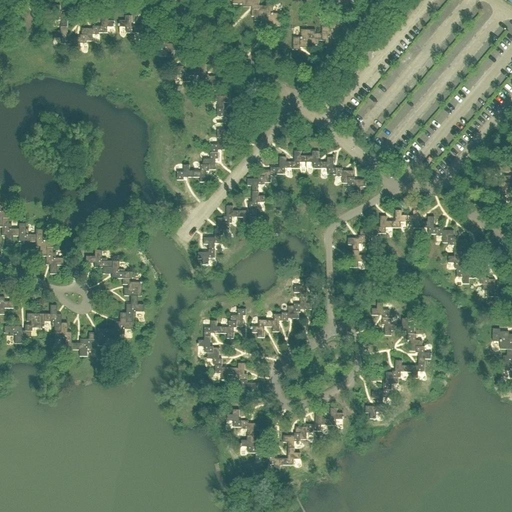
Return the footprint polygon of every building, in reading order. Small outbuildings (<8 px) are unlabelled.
[(25,0),(26,4),(29,4),(35,4),(35,10),(40,10),(41,3),(40,0),(25,0)] [(258,7),(258,0),(229,0),(230,0),(233,0),(232,5),(242,5),(242,8),(251,8),(258,9),(258,7)] [(331,0),(331,13),(335,13),(335,20),(335,27),(339,27),(342,27),(342,17),(346,17),(346,7),(349,7),(349,0),(331,0)] [(40,10),(43,10),(43,12),(49,12),(60,13),(60,6),(49,6),(49,3),(41,3),(40,10)] [(258,9),(251,8),(250,18),(254,18),(253,22),(263,23),(263,25),(272,26),(272,28),(279,29),(280,16),(272,16),(273,8),(258,7),(258,9)] [(62,13),(60,13),(49,12),(49,19),(55,19),(55,21),(61,21),(61,22),(68,22),(72,22),(72,15),(62,15),(62,13)] [(102,33),(107,33),(107,27),(114,27),(114,26),(115,26),(115,24),(114,24),(114,21),(108,21),(108,16),(102,16),(102,27),(102,33)] [(132,34),(132,28),(132,17),(125,17),(125,22),(120,22),(120,26),(119,26),(119,28),(120,28),(120,29),(126,28),(126,35),(132,34)] [(321,42),(325,42),(325,49),(332,49),(332,46),(337,46),(337,36),(339,36),(339,27),(335,27),(335,20),(329,19),(329,27),(322,27),(322,34),(321,42)] [(61,22),(61,27),(61,32),(55,32),(55,38),(62,38),(62,45),(68,45),(68,38),(68,22),(61,22)] [(132,28),(132,34),(135,34),(141,34),(141,40),(147,40),(146,33),(146,23),(140,22),(140,27),(132,28)] [(102,27),(99,27),(93,27),(93,29),(82,29),(82,35),(80,35),(80,38),(87,38),(87,42),(93,42),(93,35),(99,35),(99,33),(102,33),(102,27)] [(321,42),(322,34),(315,34),(315,30),(300,30),(300,38),(293,37),(292,50),(300,50),(300,48),(309,48),(309,46),(319,46),(319,42),(321,42)] [(146,33),(147,40),(149,40),(149,42),(155,42),(166,42),(166,36),(155,36),(155,33),(146,33)] [(78,50),(78,51),(80,51),(80,50),(81,50),(81,44),(87,44),(87,42),(87,38),(80,38),(68,38),(68,45),(75,45),(75,50),(78,50)] [(155,42),(155,49),(161,49),(161,51),(167,51),(167,52),(173,52),(178,52),(178,45),(167,45),(167,42),(166,42),(155,42)] [(167,52),(167,57),(167,62),(161,62),(161,68),(167,68),(168,75),(173,75),(173,68),(173,52),(167,52)] [(211,144),(211,152),(218,152),(218,150),(228,149),(228,142),(224,143),(224,135),(234,134),(234,128),(229,128),(229,117),(234,117),(234,110),(223,110),(223,102),(228,102),(228,96),(218,96),(217,87),(215,87),(215,76),(209,76),(209,75),(206,75),(206,64),(200,64),(200,70),(193,70),(193,76),(200,75),(200,82),(202,82),(202,88),(209,88),(209,94),(211,94),(211,102),(217,102),(217,108),(217,116),(223,116),(223,129),(217,129),(217,138),(217,144),(211,144)] [(173,68),(173,75),(182,75),(182,81),(183,81),(183,82),(185,82),(185,81),(189,81),(189,76),(193,76),(193,70),(193,69),(183,69),(183,66),(176,66),(176,68),(173,68)] [(301,152),(294,152),(294,163),(286,163),(286,158),(280,159),(280,170),(271,170),(271,173),(260,174),(260,180),(259,180),(259,183),(248,183),(248,190),(245,190),(245,197),(248,197),(248,209),(232,210),(232,205),(226,206),(226,216),(223,217),(223,218),(217,218),(217,229),(214,229),(215,238),(204,238),(204,245),(209,245),(209,253),(198,253),(198,260),(203,260),(203,265),(207,265),(207,266),(209,266),(209,265),(210,265),(210,259),(216,258),(216,250),(215,250),(215,244),(221,244),(221,236),(223,235),(223,229),(229,229),(229,223),(232,223),(232,217),(238,216),(238,217),(242,217),(243,222),(249,222),(249,215),(255,215),(255,202),(260,202),(260,198),(261,198),(261,196),(260,196),(260,195),(260,189),(266,188),(266,186),(272,186),(271,179),(278,179),(278,177),(286,176),(286,170),(292,170),(300,170),(300,163),(313,163),(313,170),(321,170),(321,169),(327,169),(328,176),(336,176),(336,178),(342,178),(342,184),(348,184),(348,187),(354,187),(354,193),(360,193),(360,188),(365,187),(365,181),(354,181),(354,178),(353,178),(353,172),(342,172),(342,169),(333,169),(333,158),(327,158),(327,163),(319,163),(319,152),(312,152),(312,157),(301,157),(301,152)] [(211,152),(209,152),(209,158),(203,159),(203,165),(206,164),(206,171),(209,171),(209,170),(215,169),(215,159),(218,159),(218,152),(211,152)] [(194,171),(194,178),(200,177),(199,182),(206,182),(206,171),(206,164),(203,165),(200,165),(200,171),(194,171)] [(194,178),(194,171),(189,171),(189,165),(183,165),(183,172),(177,172),(177,181),(184,181),(184,178),(194,178)] [(511,176),(503,177),(503,180),(499,180),(499,190),(496,190),(496,198),(493,198),(493,206),(506,206),(506,198),(511,198),(511,176)] [(0,227),(1,228),(1,236),(6,236),(5,245),(12,245),(12,237),(18,237),(18,242),(22,242),(22,251),(29,251),(29,242),(35,242),(35,248),(39,248),(39,257),(45,257),(45,265),(49,265),(49,274),(56,274),(56,265),(62,266),(63,258),(55,258),(55,254),(52,253),(52,241),(45,241),(45,236),(42,236),(42,230),(35,230),(35,235),(28,235),(28,230),(25,230),(25,224),(19,224),(18,230),(11,229),(11,225),(8,225),(9,212),(1,212),(1,207),(0,207),(0,227)] [(402,213),(395,212),(395,223),(387,222),(387,218),(380,217),(379,228),(371,227),(371,230),(360,229),(360,235),(358,235),(358,238),(348,237),(347,244),(352,245),(351,261),(349,261),(348,267),(357,268),(357,262),(364,262),(364,256),(358,255),(359,250),(358,250),(358,244),(365,245),(365,242),(371,243),(371,236),(377,236),(377,235),(385,235),(385,229),(392,229),(392,230),(400,231),(401,224),(414,225),(413,232),(422,232),(428,233),(428,239),(436,240),(436,241),(442,242),(442,249),(448,249),(448,251),(454,252),(454,257),(448,257),(447,263),(452,264),(452,265),(454,265),(454,270),(456,270),(456,278),(464,278),(463,284),(470,285),(470,279),(475,279),(481,279),(481,285),(483,286),(483,291),(489,292),(489,298),(498,298),(498,292),(495,291),(496,281),(490,281),(490,279),(487,279),(488,269),(481,268),(481,273),(465,272),(465,260),(468,260),(469,254),(465,253),(466,247),(455,246),(455,244),(454,243),(454,237),(443,236),(443,233),(434,233),(435,222),(435,219),(428,218),(428,221),(428,226),(420,225),(420,215),(414,214),(413,219),(402,218),(402,213)] [(101,251),(94,251),(94,257),(85,257),(85,264),(94,264),(94,268),(102,269),(102,275),(111,275),(111,279),(122,280),(122,285),(128,286),(128,289),(124,289),(124,297),(130,297),(130,305),(126,305),(126,314),(119,314),(119,323),(115,322),(115,330),(97,329),(97,334),(88,333),(88,340),(79,340),(79,344),(71,344),(71,333),(67,333),(67,324),(61,324),(61,315),(56,315),(57,306),(50,306),(50,315),(26,315),(26,322),(30,322),(30,326),(25,326),(24,332),(21,332),(22,327),(4,327),(4,334),(10,334),(9,337),(14,337),(14,345),(21,345),(21,338),(30,339),(30,332),(31,332),(31,329),(44,329),(44,322),(51,322),(51,327),(54,327),(54,340),(62,340),(61,345),(64,345),(64,351),(79,351),(79,357),(86,357),(87,349),(91,349),(91,347),(104,347),(104,339),(109,339),(109,336),(114,336),(114,340),(121,341),(121,335),(124,335),(124,330),(132,330),(132,317),(135,317),(135,313),(143,313),(143,305),(137,305),(137,297),(141,297),(141,283),(129,283),(129,273),(123,273),(123,270),(119,270),(119,262),(106,262),(106,259),(101,259),(101,251)] [(308,281),(299,281),(299,287),(293,287),(293,294),(298,294),(298,299),(299,299),(299,305),(292,305),(292,307),(287,307),(287,314),(280,314),(280,315),(272,315),(272,322),(266,322),(266,321),(258,321),(258,327),(251,327),(251,328),(250,328),(250,330),(251,330),(251,334),(257,334),(257,339),(263,339),(264,328),(271,328),(271,333),(278,333),(278,322),(287,322),(287,320),(298,320),(298,313),(299,313),(299,311),(310,311),(310,304),(305,304),(305,288),(308,288),(308,281)] [(0,315),(2,315),(3,309),(12,309),(12,302),(3,302),(3,298),(0,297),(0,315)] [(382,304),(376,303),(376,309),(371,309),(371,316),(381,316),(381,325),(384,325),(384,336),(390,336),(390,331),(406,332),(406,341),(409,341),(409,352),(415,352),(415,353),(418,353),(417,366),(401,366),(401,361),(395,361),(394,372),(392,371),(392,373),(386,373),(385,384),(383,383),(382,392),(372,392),(372,399),(376,399),(376,407),(366,407),(365,414),(370,414),(370,419),(374,420),(376,421),(376,420),(377,413),(383,413),(383,405),(383,398),(389,399),(389,390),(391,391),(391,384),(398,384),(398,379),(400,379),(400,372),(406,372),(406,373),(411,373),(411,379),(418,379),(418,372),(424,373),(424,360),(430,360),(430,356),(431,356),(431,354),(430,354),(430,353),(424,353),(424,347),(421,347),(421,341),(415,341),(415,334),(413,334),(413,326),(407,326),(407,319),(406,319),(406,318),(404,318),(404,319),(401,319),(401,325),(396,325),(390,325),(390,319),(388,319),(388,310),(382,310),(382,304)] [(245,310),(237,309),(237,316),(230,316),(230,322),(228,322),(228,328),(222,328),(222,327),(217,327),(217,322),(211,322),(211,328),(204,328),(204,341),(198,341),(198,345),(197,345),(197,347),(198,347),(205,347),(205,354),(207,354),(207,360),(214,360),(214,366),(215,366),(215,374),(222,374),(222,381),(222,382),(224,382),(224,381),(228,381),(228,375),(233,375),(239,375),(239,381),(241,381),(241,390),(247,390),(247,396),(253,396),(253,391),(258,391),(258,384),(247,384),(247,375),(245,375),(245,364),(238,364),(238,369),(222,368),(222,359),(220,359),(220,349),(213,349),(213,347),(211,347),(211,334),(227,334),(227,339),(234,339),(234,329),(236,329),(236,327),(243,327),(243,316),(245,316),(245,310)] [(500,330),(492,330),(492,342),(500,343),(500,350),(507,351),(507,357),(503,357),(503,372),(511,372),(511,380),(511,379),(511,335),(509,335),(509,332),(500,332),(500,330)] [(337,409),(330,409),(330,420),(322,420),(322,415),(315,415),(315,426),(306,426),(306,428),(296,428),(296,435),(294,434),(294,437),(284,437),(284,444),(288,444),(288,460),(275,460),(275,457),(274,457),(274,451),(263,451),(263,448),(254,448),(254,432),(259,432),(259,425),(249,425),(249,422),(240,422),(240,411),(233,411),(233,416),(227,416),(227,422),(234,422),(234,429),(242,429),(242,431),(248,431),(248,437),(248,442),(242,442),(242,445),(241,445),(241,447),(242,447),(242,448),(248,448),(248,455),(257,455),(257,457),(263,457),(263,463),(269,463),(269,466),(275,466),(275,473),(276,473),(278,474),(278,473),(281,473),(281,467),(294,467),(294,461),(301,461),(301,454),(295,454),(295,449),(295,443),(301,443),(301,441),(307,441),(307,434),(313,434),(313,433),(321,433),(321,426),(327,426),(327,427),(336,427),(336,421),(342,421),(342,420),(343,420),(343,418),(342,418),(342,414),(337,414),(337,409)]
